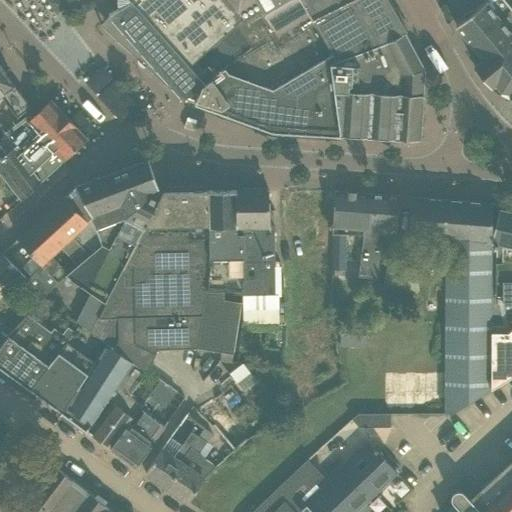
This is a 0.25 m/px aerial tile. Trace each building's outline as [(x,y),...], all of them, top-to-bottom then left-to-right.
[(301,0),(117,0),(117,3),(119,7),(110,12),(185,97),(228,68),(261,79),(326,41),(301,0)] [(390,38),(405,31),(386,0),(301,0),(326,41),(336,59),(390,38)] [(480,74),(511,47),(511,9),(504,0),(485,0),(455,25),(483,58),(473,66),(480,74)] [(511,47),(480,74),(490,86),(495,81),(500,85),(505,88),(511,89),(510,96),(511,96),(511,47)] [(0,65),(0,94),(1,94),(18,117),(31,107),(14,84),(0,65)] [(28,114),(4,132),(14,145),(25,159),(30,155),(69,119),(51,99),(45,105),(31,117),(28,114)] [(30,155),(25,159),(42,180),(45,177),(57,166),(60,164),(60,163),(63,160),(63,161),(63,160),(64,160),(87,139),(69,119),(30,155)] [(7,150),(0,155),(0,172),(21,199),(32,189),(42,180),(25,159),(14,145),(7,150)] [(108,246),(128,257),(158,199),(157,198),(155,192),(158,191),(147,158),(113,171),(127,209),(108,246)] [(108,246),(127,209),(113,171),(75,185),(92,215),(96,227),(102,243),(108,246)] [(92,215),(75,185),(16,240),(33,258),(34,256),(42,265),(57,281),(58,282),(66,275),(69,272),(53,255),(62,246),(78,264),(101,245),(102,243),(96,227),(92,215)] [(209,264),(196,347),(232,353),(239,316),(240,316),(241,295),(243,272),(244,263),(242,233),(236,232),(235,226),(235,190),(207,191),(209,264)] [(240,316),(275,315),(275,268),(274,225),(269,225),(268,190),(235,190),(235,226),(236,232),(242,233),(244,263),(243,272),(241,295),(240,316)] [(106,299),(90,331),(108,345),(135,362),(147,371),(157,348),(196,347),(209,264),(207,191),(162,191),(158,199),(128,257),(106,299)] [(332,261),(331,268),(345,269),(347,229),(363,230),(364,229),(367,229),(370,194),(335,191),(333,227),(333,228),(332,261)] [(364,229),(363,230),(358,275),(379,278),(382,245),(380,245),(380,232),(397,232),(398,229),(401,196),(370,194),(367,229),(364,229)] [(500,204),(412,197),(410,217),(407,234),(457,239),(458,249),(447,248),(445,413),(450,413),(491,388),(492,238),(500,209),(499,208),(500,204)] [(511,211),(500,209),(492,238),(491,388),(495,386),(511,375),(511,211)] [(108,246),(102,243),(101,245),(78,264),(69,272),(66,275),(106,299),(128,257),(108,246)] [(19,270),(2,253),(0,251),(0,283),(5,289),(8,287),(11,289),(25,276),(19,270)] [(387,258),(383,278),(418,283),(421,263),(387,258)] [(42,265),(26,280),(42,297),(57,281),(42,265)] [(1,343),(0,344),(0,365),(30,388),(66,341),(67,342),(74,332),(73,331),(67,326),(62,334),(53,328),(50,331),(26,314),(8,337),(5,341),(3,345),(1,343)] [(339,347),(365,347),(365,323),(339,323),(339,347)] [(67,342),(66,341),(30,388),(62,412),(78,386),(86,372),(94,361),(67,342)] [(78,386),(62,412),(85,430),(135,362),(108,345),(106,348),(103,346),(96,357),(100,359),(90,375),(86,372),(78,386)] [(110,446),(141,404),(129,395),(147,371),(135,362),(85,430),(89,433),(91,431),(110,446)] [(242,363),(229,373),(238,385),(251,374),(242,363)] [(159,379),(150,393),(167,404),(176,390),(159,379)] [(110,446),(109,447),(135,466),(147,450),(164,425),(149,415),(158,403),(148,395),(141,404),(110,446)] [(212,424),(234,449),(248,436),(225,411),(212,424)] [(249,511),(351,511),(391,474),(396,470),(368,441),(362,425),(363,425),(363,423),(387,423),(387,422),(387,413),(375,413),(357,413),(249,511)] [(176,471),(165,486),(188,501),(204,478),(215,466),(198,455),(211,434),(203,428),(197,437),(190,447),(188,447),(178,462),(177,463),(180,465),(176,471)] [(156,456),(145,472),(165,486),(176,471),(180,465),(177,463),(178,462),(188,447),(190,447),(197,437),(190,433),(173,459),(160,450),(156,456)] [(511,501),(511,470),(507,465),(492,479),(511,501)] [(112,511),(104,506),(105,505),(90,493),(87,498),(68,483),(72,479),(56,468),(27,506),(35,511),(112,511)] [(511,511),(511,501),(492,479),(477,492),(494,511),(511,511)] [(451,494),(467,511),(494,511),(477,492),(470,499),(464,492),(459,490),(455,491),(451,494)] [(447,511),(467,511),(451,494),(450,497),(451,499),(451,501),(454,504),(446,511),(447,511)]
